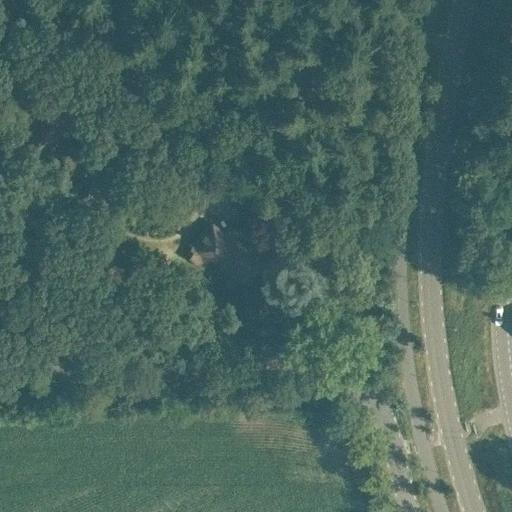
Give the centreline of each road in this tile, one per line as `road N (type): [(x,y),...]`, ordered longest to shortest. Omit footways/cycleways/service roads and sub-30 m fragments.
road 1 (tertiary): [(474,511),(435,347),(429,259),(435,169),(464,0)]
road 2 (unclassified): [(409,511),(380,408),(351,376),(0,373)]
road 3 (tertiary): [(511,416),(500,324),(511,228)]
